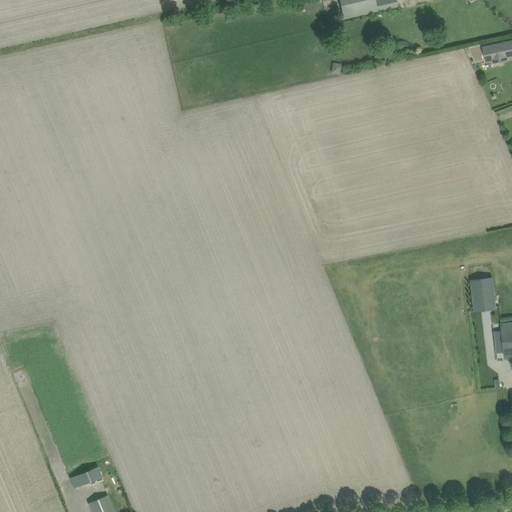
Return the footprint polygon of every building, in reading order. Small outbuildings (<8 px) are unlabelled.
[(339,0),(344,18),(398,6),(396,0),(339,0)] [(493,62),(508,59),(507,56),(504,41),(483,46),(486,61),(493,60),(493,62)] [(497,308),(493,276),(470,279),(474,311),(497,308)] [(511,322),(501,324),(505,358),(506,358),(505,352),(511,351),(511,322)] [(70,478),(73,488),(102,476),(98,466),(70,478)] [(114,511),(107,494),(88,502),(92,511),(114,511)]
